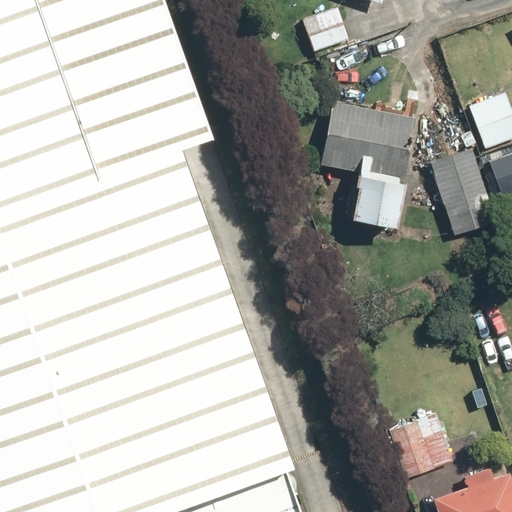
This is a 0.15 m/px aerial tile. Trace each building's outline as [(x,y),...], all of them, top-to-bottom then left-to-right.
[(193,144),(141,0),(0,0),(0,511),(284,511),(276,489),(270,471),(159,156),(193,144)] [(299,21),(310,53),(345,41),(334,9),(299,21)] [(511,125),(500,95),(465,108),(481,150),(511,138),(511,125)] [(386,231),(409,119),(327,103),(314,166),(351,173),(341,222),(386,231)] [(466,150),(425,163),(450,236),(490,223),(466,150)] [(511,153),(484,163),(497,199),(511,194),(511,153)] [(449,463),(432,414),(385,430),(403,480),(449,463)] [(427,502),(431,511),(511,511),(511,498),(503,474),(488,480),(484,469),(459,478),(463,489),(427,502)]
